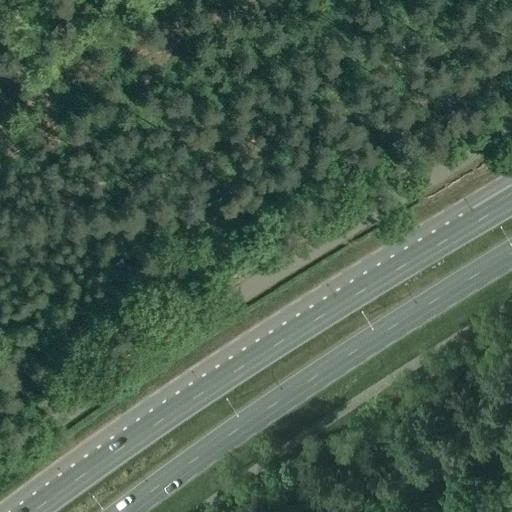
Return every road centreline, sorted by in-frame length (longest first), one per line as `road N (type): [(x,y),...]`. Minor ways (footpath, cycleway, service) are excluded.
road 1 (unclassified): [(0,468),(134,368),(511,121)]
road 2 (primary): [(511,202),(251,360),(33,511)]
road 3 (primary): [(124,511),(281,399),(511,253)]
